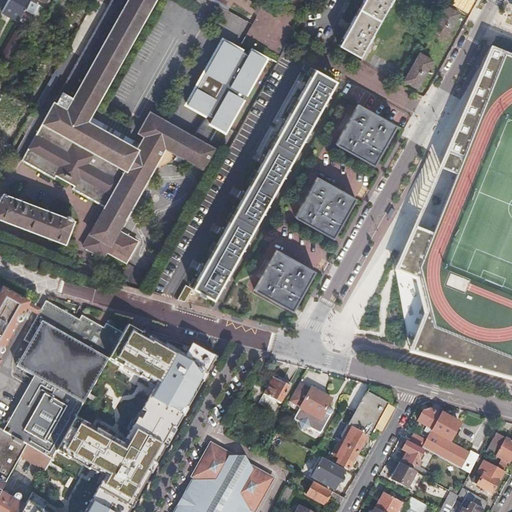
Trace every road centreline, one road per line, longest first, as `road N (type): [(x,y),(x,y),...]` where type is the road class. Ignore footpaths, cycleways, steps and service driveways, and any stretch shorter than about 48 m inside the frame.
road 1 (residential): [(293,63),(157,312)]
road 2 (residential): [(431,115),(326,304)]
road 3 (residential): [(247,335),(150,511)]
road 4 (residential): [(290,34),(431,115)]
road 5 (residential): [(414,383),(347,511)]
road 6 (residential): [(495,0),(431,115)]
